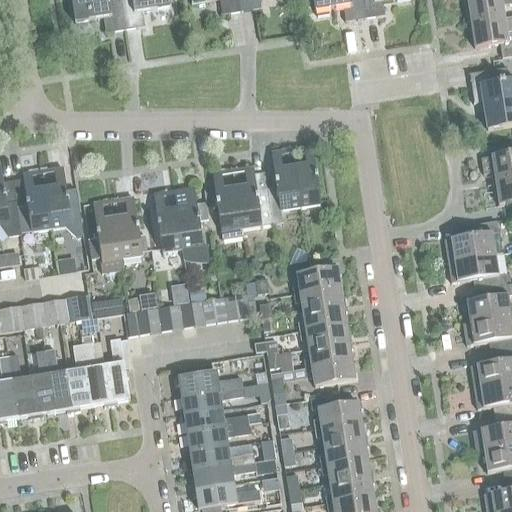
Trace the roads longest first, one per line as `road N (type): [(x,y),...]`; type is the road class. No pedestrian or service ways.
road 1 (residential): [(419,511),(356,122)]
road 2 (residential): [(356,122),(37,123)]
road 3 (residential): [(152,466),(138,364),(245,339)]
road 4 (residential): [(152,466),(0,489)]
road 5 (residential): [(37,123),(18,0)]
